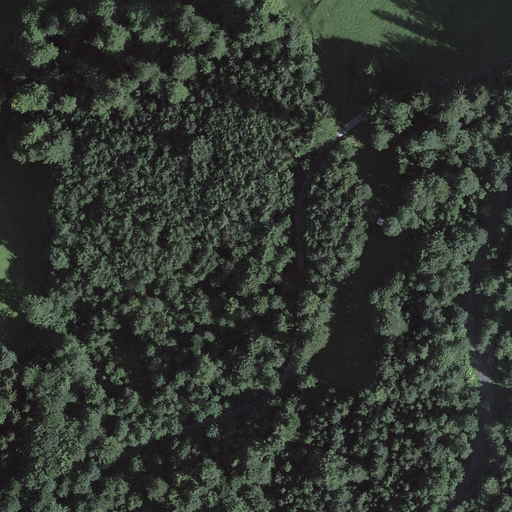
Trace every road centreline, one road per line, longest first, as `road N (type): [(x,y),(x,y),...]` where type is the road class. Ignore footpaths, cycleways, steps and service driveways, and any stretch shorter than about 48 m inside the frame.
road 1 (track): [(65,511),(123,456),(254,405),(283,383),(298,345),(303,189),(338,133),(397,96),(511,58)]
road 2 (unclassified): [(511,173),(473,281),(485,426),(464,487),(446,511)]
